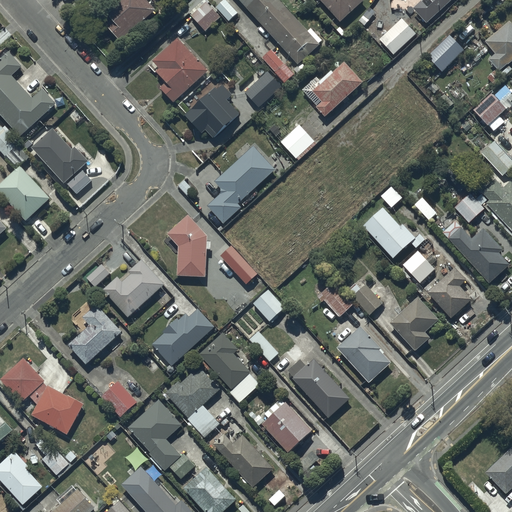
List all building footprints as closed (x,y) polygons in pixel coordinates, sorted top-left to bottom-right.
[(157,15),(143,0),(120,0),(104,16),(112,25),(107,29),(123,47),(157,15)] [(321,49),(276,0),(236,0),(299,69),(321,49)] [(362,0),(317,0),(342,26),(366,3),(362,0)] [(427,0),(414,12),(427,27),(457,0),(427,0)] [(225,3),(217,11),(230,25),(239,17),(225,3)] [(201,6),(189,16),(206,34),(220,20),(207,6),(204,9),(201,6)] [(416,36),(402,22),(379,45),(394,59),(416,36)] [(511,28),(510,26),(486,46),(496,58),(490,63),(500,75),(511,64),(511,28)] [(428,60),(443,75),(465,53),(450,38),(428,60)] [(179,42),(154,65),(160,72),(156,76),(166,88),(161,92),(174,106),(209,76),(179,42)] [(295,79),(272,52),(263,60),(285,87),(295,79)] [(9,55),(0,63),(0,116),(21,140),(57,107),(44,92),(33,101),(13,79),(23,70),(9,55)] [(364,87),(346,66),(322,86),(317,81),(303,93),(318,111),(317,112),(324,121),(364,87)] [(496,73),(488,80),(494,88),(503,81),(496,73)] [(268,75),(245,96),(259,112),(283,91),(268,75)] [(216,90),(185,119),(204,138),(207,135),(215,143),(241,118),(227,103),(233,99),(223,88),(218,92),(216,90)] [(491,98),(474,114),(489,130),(506,114),(491,98)] [(390,122),(368,142),(394,170),(416,151),(390,122)] [(315,145),(299,128),(292,135),(286,129),(282,133),(276,127),(271,132),(276,138),(275,139),(297,162),(315,145)] [(16,139),(6,129),(3,131),(2,130),(0,132),(0,153),(18,172),(0,189),(0,197),(27,225),(50,202),(20,170),(30,160),(13,142),(16,139)] [(73,154),(54,133),(33,152),(64,187),(89,166),(76,151),(73,154)] [(482,156),(503,179),(511,170),(511,162),(496,145),(482,156)] [(276,174),(254,150),(215,185),(222,194),(221,197),(208,210),(225,228),(243,211),(239,208),(276,174)] [(378,166),(355,187),(368,202),(392,181),(378,166)] [(84,171),(68,185),(67,186),(76,197),(93,182),(84,171)] [(497,183),(483,196),(490,204),(486,208),(511,234),(511,185),(505,192),(497,183)] [(392,190),(382,200),(392,211),(402,201),(392,190)] [(469,195),(454,210),(469,227),(485,212),(469,195)] [(401,231),(383,212),(364,230),(394,263),(413,246),(417,251),(426,243),(421,237),(415,242),(403,229),(401,231)] [(188,213),(167,232),(179,244),(178,273),(206,275),(207,233),(188,213)] [(0,240),(8,233),(0,223),(0,240)] [(457,224),(444,236),(489,287),(511,269),(500,257),(503,254),(485,233),(474,243),(457,224)] [(259,278),(232,249),(221,260),(248,289),(259,278)] [(435,273),(419,255),(404,269),(420,287),(435,273)] [(164,282),(141,258),(129,269),(131,272),(123,280),(118,275),(104,288),(129,315),(164,282)] [(111,272),(102,263),(87,276),(96,285),(111,272)] [(456,271),(428,296),(452,323),(474,304),(461,290),(468,284),(456,271)] [(357,285),(348,293),(354,300),(353,301),(371,319),(384,306),(367,288),(363,291),(357,285)] [(334,287),(319,300),(323,305),(325,303),(341,321),(354,310),(334,287)] [(270,293),(254,307),(269,325),(286,310),(270,293)] [(123,329),(97,302),(83,315),(91,324),(70,343),(87,362),(123,329)] [(419,303),(391,328),(415,356),(432,341),(426,335),(438,325),(419,303)] [(215,325),(198,307),(189,316),(186,312),(179,319),(176,316),(163,329),(165,331),(153,343),(173,364),(215,325)] [(279,351),(259,330),(250,339),(270,360),(279,351)] [(223,331),(200,352),(233,388),(230,391),(241,402),(260,383),(249,371),(251,369),(234,351),(239,347),(223,331)] [(382,353),(362,331),(346,345),(345,343),(342,346),(343,348),(338,352),(370,387),(392,368),(380,355),(382,353)] [(45,378),(24,355),(2,377),(22,401),(29,394),(38,403),(32,412),(68,433),(84,402),(49,384),(48,385),(43,380),(45,378)] [(301,358),(289,369),(295,375),(293,377),(329,417),(351,397),(315,357),(307,364),(301,358)] [(179,380),(167,391),(190,416),(188,418),(205,436),(220,422),(203,404),(220,388),(201,367),(194,374),(192,371),(181,382),(179,380)] [(119,380),(101,395),(120,415),(137,400),(119,380)] [(289,400),(283,395),(265,412),(268,415),(265,419),(259,413),(257,415),(252,410),(249,414),(260,425),(263,422),(289,450),(313,427),(287,401),(289,400)] [(159,398),(129,426),(152,450),(150,452),(166,469),(171,465),(182,477),(195,465),(184,452),(182,454),(166,437),(182,422),(159,398)] [(0,413),(0,439),(12,428),(0,413)] [(274,465),(243,433),(242,435),(239,431),(231,439),(224,432),(214,442),(220,449),(220,450),(243,474),(238,478),(245,486),(250,482),(253,485),(274,465)] [(511,444),(486,470),(507,492),(511,487),(511,444)] [(55,446),(43,458),(57,473),(70,461),(71,461),(77,455),(72,449),(64,456),(55,446)] [(12,451),(0,462),(0,476),(24,503),(43,484),(26,466),(28,464),(16,451),(14,453),(12,451)] [(135,481),(119,465),(111,472),(103,464),(97,470),(105,478),(104,478),(121,495),(135,481)] [(220,511),(237,497),(207,465),(184,486),(208,511),(220,511)] [(78,487),(49,511),(88,511),(95,506),(78,487)] [(183,511),(163,490),(162,491),(159,489),(152,496),(154,498),(144,508),(148,511),(192,511),(187,507),(183,511)] [(132,511),(117,495),(111,500),(114,503),(105,511),(132,511)]
